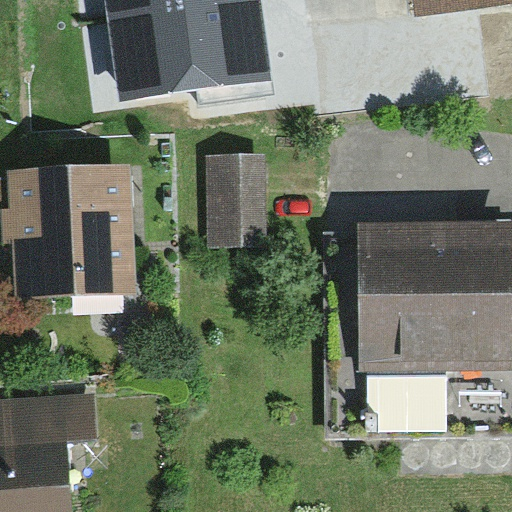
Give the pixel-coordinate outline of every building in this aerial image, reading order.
[(107,0),(121,100),(273,80),(269,50),(262,0),(107,0)] [(511,0),(415,0),(418,19),(511,10),(511,0)] [(260,160),(207,158),(205,243),(258,244),(260,160)] [(137,165),(12,171),(13,179),(0,179),(0,207),(1,222),(6,222),(8,248),(16,248),(19,302),(143,296),(137,165)] [(511,222),(335,226),(339,441),(511,435),(511,222)] [(0,511),(77,511),(75,450),(105,449),(103,399),(0,403),(0,511)]
